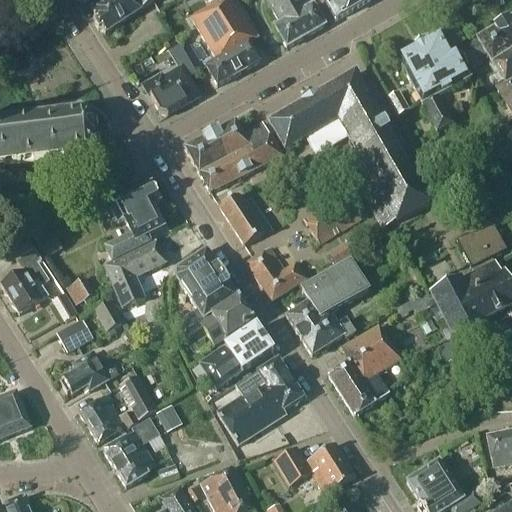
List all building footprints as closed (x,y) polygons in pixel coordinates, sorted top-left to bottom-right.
[(156,2),(154,0),(106,0),(90,11),(94,18),(93,19),(94,20),(94,25),(98,32),(103,34),(105,36),(141,12),(141,11),(156,2)] [(259,40),(235,0),(227,0),(191,21),(216,63),(205,70),(217,89),(259,65),(248,46),(259,40)] [(306,10),(300,0),(272,0),(267,3),(280,26),(274,30),(286,51),(324,28),(312,7),(306,10)] [(368,2),(367,0),(321,0),(334,21),(368,2)] [(491,65),(511,52),(511,19),(475,42),(476,43),(460,52),(468,65),(485,55),(491,65)] [(455,55),(450,58),(439,37),(396,61),(436,134),(451,126),(437,100),(470,82),(455,55)] [(159,118),(165,120),(166,119),(197,100),(186,82),(196,76),(180,50),(171,55),(179,69),(143,89),(159,117),(159,118)] [(511,52),(491,65),(504,86),(496,92),(511,117),(511,52)] [(353,152),(343,158),(361,189),(366,206),(381,233),(394,225),(395,226),(429,206),(354,75),(268,125),(284,153),(335,124),(353,152)] [(386,99),(397,118),(409,111),(399,93),(386,99)] [(0,167),(85,156),(96,142),(94,125),(79,114),(0,124),(0,167)] [(197,175),(266,138),(261,129),(242,139),(234,124),(184,151),(197,175)] [(266,138),(197,175),(210,197),(281,159),(268,136),(266,138)] [(122,259),(151,246),(147,238),(163,230),(152,208),(159,204),(151,187),(115,205),(116,206),(109,209),(117,226),(124,223),(131,237),(116,245),(104,250),(111,265),(122,259)] [(367,218),(350,191),(303,221),(319,248),(367,218)] [(219,210),(243,248),(262,236),(238,199),(219,210)] [(482,327),(480,324),(511,307),(511,288),(504,273),(500,275),(492,260),(506,253),(493,228),(456,242),(473,275),(459,283),(459,282),(430,297),(454,342),(482,327)] [(29,244),(9,253),(15,263),(34,251),(29,244)] [(154,244),(151,246),(122,259),(111,265),(104,269),(122,313),(144,302),(135,282),(165,267),(154,244)] [(352,259),(345,247),(327,258),(334,269),(352,259)] [(0,287),(20,317),(47,300),(40,289),(49,284),(37,266),(41,263),(34,251),(15,263),(22,273),(0,287)] [(294,266),(284,273),(269,251),(245,266),(271,305),(305,282),(294,266)] [(180,337),(199,326),(237,300),(231,291),(230,290),(206,253),(175,273),(175,280),(197,313),(174,328),(180,337)] [(367,295),(349,267),(301,293),(309,305),(286,320),(311,359),(342,338),(345,343),(355,336),(346,322),(335,329),(328,317),(367,295)] [(94,297),(85,280),(65,291),(75,308),(94,297)] [(50,304),(63,327),(77,318),(65,296),(50,304)] [(199,326),(180,337),(189,350),(207,339),(214,350),(253,325),(237,300),(199,326)] [(94,315),(107,336),(123,327),(110,305),(94,315)] [(91,340),(82,322),(57,336),(67,354),(91,340)] [(399,363),(377,329),(341,351),(350,366),(328,380),(353,419),(387,397),(375,378),(399,363)] [(272,355),(255,330),(199,368),(216,393),(272,355)] [(101,367),(93,355),(73,368),(76,372),(61,382),(72,399),(88,388),(92,394),(118,377),(108,363),(101,367)] [(302,401),(277,362),(256,376),(257,377),(236,391),(242,401),(218,416),(239,448),(285,417),(282,414),(302,401)] [(133,414),(139,425),(156,415),(135,379),(119,390),(134,413),(133,414)] [(0,442),(30,430),(15,394),(0,400),(0,442)] [(127,433),(139,425),(133,414),(119,422),(105,400),(79,416),(98,447),(125,430),(127,433)] [(167,424),(177,418),(171,409),(156,418),(166,436),(172,432),(167,424)] [(160,438),(149,421),(131,433),(133,436),(102,455),(125,492),(148,478),(146,475),(156,469),(143,449),(160,438)] [(511,433),(486,439),(492,470),(511,465),(511,433)] [(311,476),(325,499),(354,481),(334,448),(306,465),(297,450),(275,463),(291,488),(311,476)] [(462,501),(438,464),(405,485),(418,505),(416,511),(447,511),(448,511),(447,511),(470,511),(480,506),(472,495),(462,501)] [(252,511),(231,471),(200,487),(213,511),(252,511)] [(192,511),(179,491),(159,504),(163,510),(164,511),(192,511)] [(0,511),(28,511),(24,502),(0,511)]
